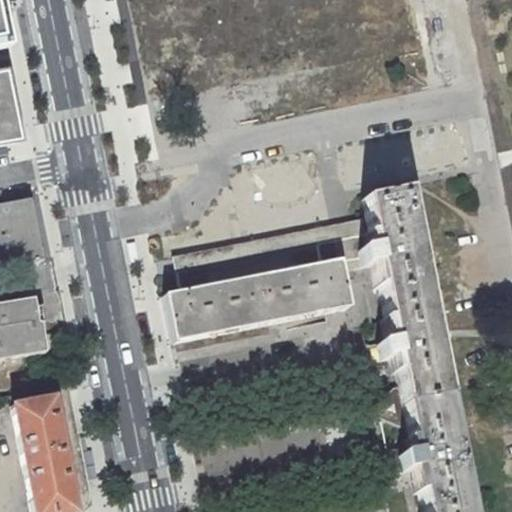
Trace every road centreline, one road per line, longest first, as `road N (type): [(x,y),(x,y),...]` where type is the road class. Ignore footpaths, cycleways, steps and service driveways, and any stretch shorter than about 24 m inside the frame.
road 1 (tertiary): [(158,511),(85,158)]
road 2 (tertiary): [(85,158),(49,0)]
